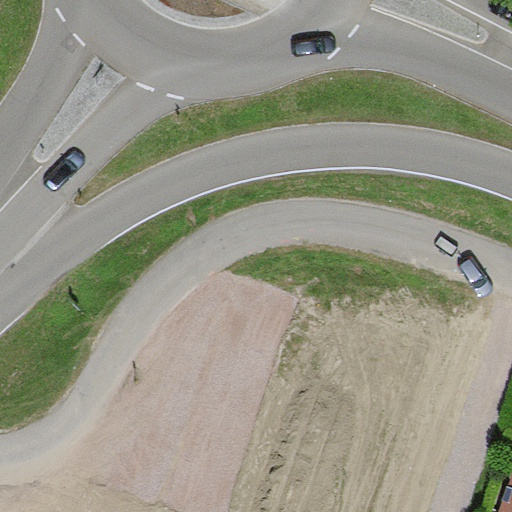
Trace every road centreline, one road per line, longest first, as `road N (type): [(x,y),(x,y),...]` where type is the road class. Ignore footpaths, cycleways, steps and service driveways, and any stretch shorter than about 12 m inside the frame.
road 1 (tertiary): [(0,303),(150,196),(223,169),(312,148),(449,156),(511,178)]
road 2 (tertiary): [(0,232),(136,113),(205,70)]
road 3 (primary): [(327,18),(511,98)]
road 4 (tertiary): [(77,0),(0,165)]
road 5 (primary): [(205,70),(270,61),(327,18)]
road 6 (primary): [(96,0),(132,42),(167,62),(205,70)]
